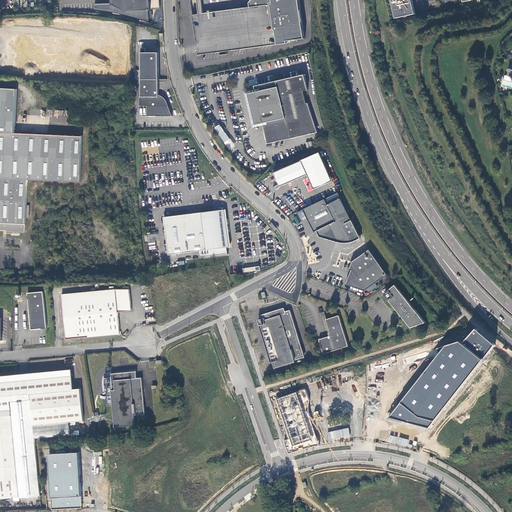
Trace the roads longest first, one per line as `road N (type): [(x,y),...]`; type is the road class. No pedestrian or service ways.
road 1 (unclassified): [(169,0),(176,68),(199,130),(295,247),(289,267),(222,302)]
road 2 (primary): [(511,307),(455,248),(407,173),(375,99),(353,0)]
road 3 (primary): [(340,0),(375,134),(412,207),(460,273)]
road 4 (unclassified): [(0,356),(138,342),(222,302)]
road 5 (unclassified): [(487,511),(430,471),(388,457),(341,455),(278,469)]
road 6 (residential): [(278,469),(222,302)]
